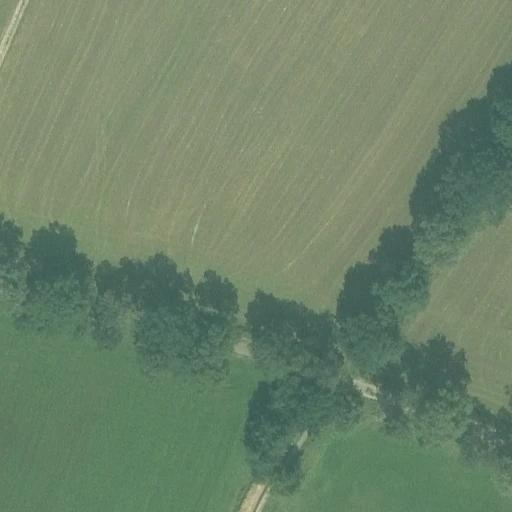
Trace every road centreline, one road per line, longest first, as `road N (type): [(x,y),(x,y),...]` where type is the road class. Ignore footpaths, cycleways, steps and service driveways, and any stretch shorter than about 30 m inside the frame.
road 1 (unclassified): [(511,439),(217,340),(0,292)]
road 2 (track): [(341,380),(254,511)]
